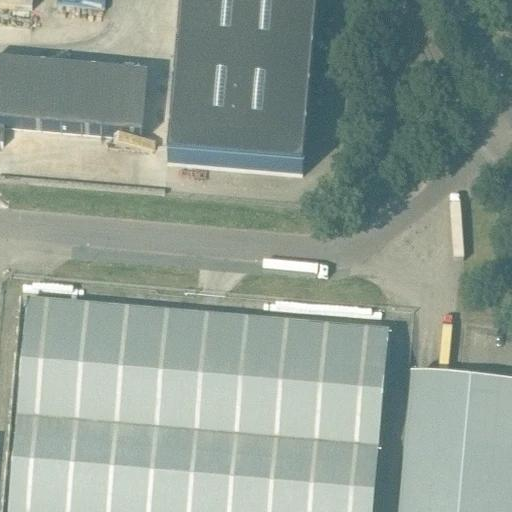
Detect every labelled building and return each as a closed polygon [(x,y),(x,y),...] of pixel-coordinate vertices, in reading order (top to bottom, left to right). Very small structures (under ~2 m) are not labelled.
[(0,0),(0,8),(31,10),(32,0),(0,0)] [(182,0),(167,167),(302,180),(319,0),(182,0)] [(148,80),(0,67),(0,148),(3,148),(5,130),(142,142),(144,122),(148,80)] [(375,511),(389,335),(110,314),(112,299),(53,295),(53,302),(23,300),(7,511),(375,511)] [(511,511),(511,390),(411,382),(399,511),(511,511)]
